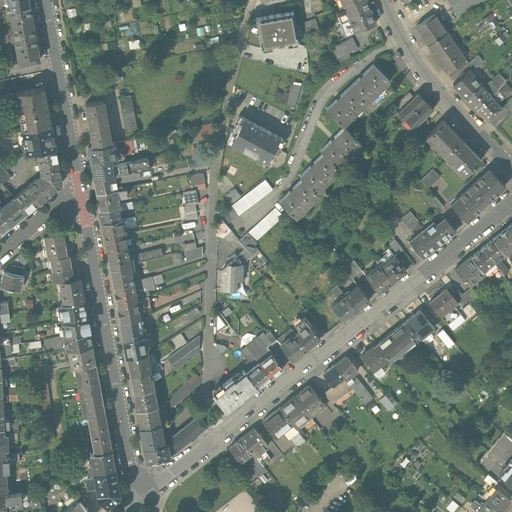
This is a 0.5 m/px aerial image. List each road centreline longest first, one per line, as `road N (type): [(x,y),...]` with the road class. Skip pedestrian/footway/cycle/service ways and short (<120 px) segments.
road 1 (residential): [(511,202),(138,500)]
road 2 (residential): [(251,0),(213,167),(206,394)]
road 3 (residential): [(138,500),(81,199)]
road 4 (tertiary): [(511,168),(433,86),(383,0)]
road 5 (residential): [(81,199),(56,65)]
